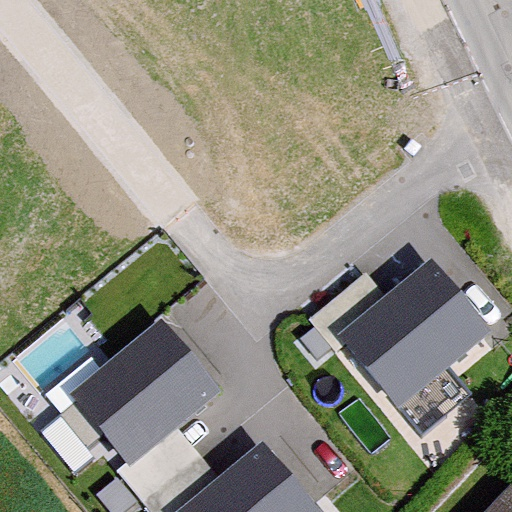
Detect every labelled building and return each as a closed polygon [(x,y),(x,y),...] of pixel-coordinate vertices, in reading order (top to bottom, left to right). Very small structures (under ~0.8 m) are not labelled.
[(491,342),(430,269),(388,304),(337,346),(342,351),(398,419),(491,342)] [(388,304),(366,277),(307,325),(334,358),(342,351),(337,346),(388,304)] [(220,401),(159,329),(69,404),(124,469),(130,477),(179,437),(220,401)] [(185,511),(218,485),(179,437),(130,477),(124,469),(115,477),(143,511),(185,511)] [(308,511),(260,452),(218,485),(185,511),(308,511)] [(511,511),(511,485),(484,511),(511,511)]
